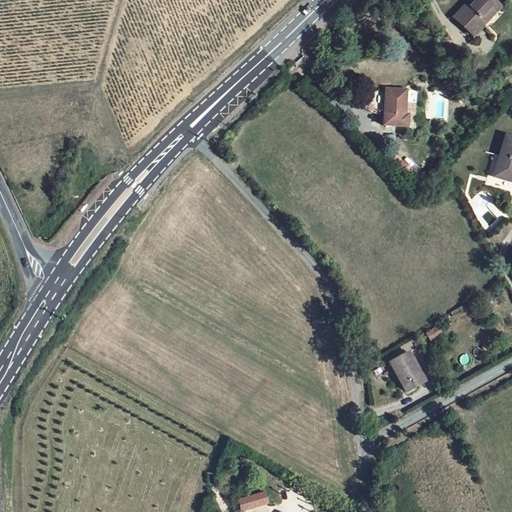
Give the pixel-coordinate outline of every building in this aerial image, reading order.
[(496,0),(461,0),(453,8),(472,28),(485,15),(484,13),(496,0)] [(386,115),(410,117),(411,105),(408,105),(410,80),(389,79),(386,115)] [(511,126),(509,126),(497,167),(498,167),(511,171),(511,126)] [(323,256),(327,262),(333,257),(328,251),(323,256)] [(401,351),(383,363),(400,392),(418,380),(401,351)] [(262,494),(256,484),(242,492),(247,502),(262,494)]
